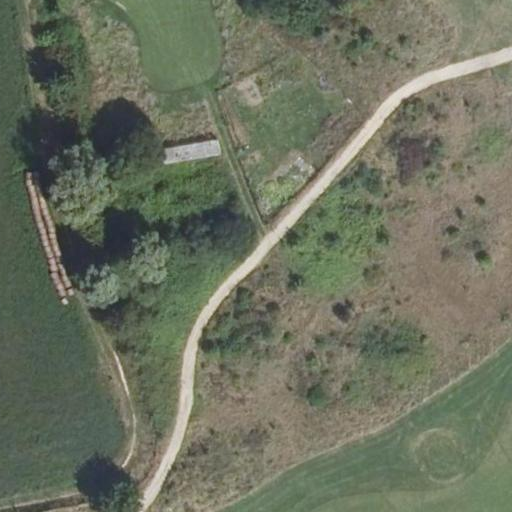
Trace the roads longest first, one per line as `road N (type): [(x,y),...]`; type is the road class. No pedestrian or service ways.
road 1 (track): [(19,0),(52,230),(139,475)]
road 2 (track): [(0,508),(139,475)]
